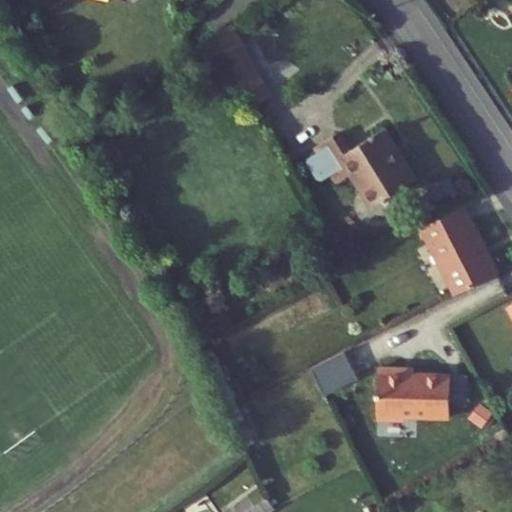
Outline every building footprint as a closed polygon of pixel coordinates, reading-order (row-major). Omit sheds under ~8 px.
[(282,75),(250,18),(229,36),(257,88),(282,75)] [(303,155),(325,190),(343,179),(363,212),(397,191),(379,159),(385,154),(374,135),(339,157),(332,161),(321,144),(303,155)] [(321,144),(332,161),(339,157),(328,139),(321,144)] [(379,159),(397,191),(405,186),(385,154),(379,159)] [(446,301),(488,280),(478,262),(475,264),(470,254),(474,252),(453,212),(411,234),(446,301)] [(511,305),(499,313),(511,337),(511,305)] [(440,424),(441,381),(393,379),(393,374),(369,374),(367,425),(394,426),(394,422),(440,424)] [(253,402),(247,405),(265,445),(272,441),(253,402)]
